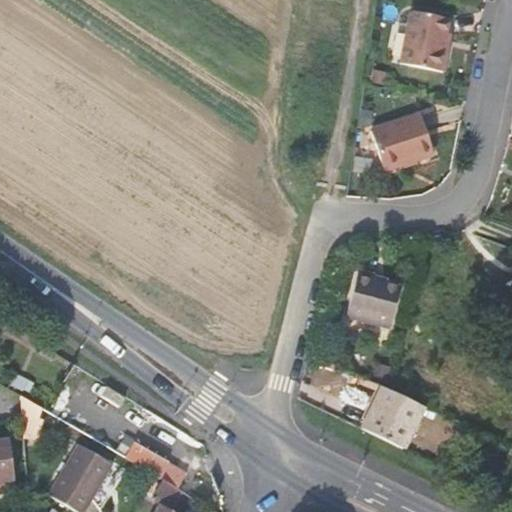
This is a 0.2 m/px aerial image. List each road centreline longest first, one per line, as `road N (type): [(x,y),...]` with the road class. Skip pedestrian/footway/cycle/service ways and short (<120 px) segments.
road 1 (residential): [(275,451),(328,224),(347,215),(439,214),(459,200),(476,178),(511,13)]
road 2 (secondary): [(275,451),(0,248)]
road 3 (track): [(328,224),(355,0)]
road 4 (secondary): [(393,511),(275,451)]
